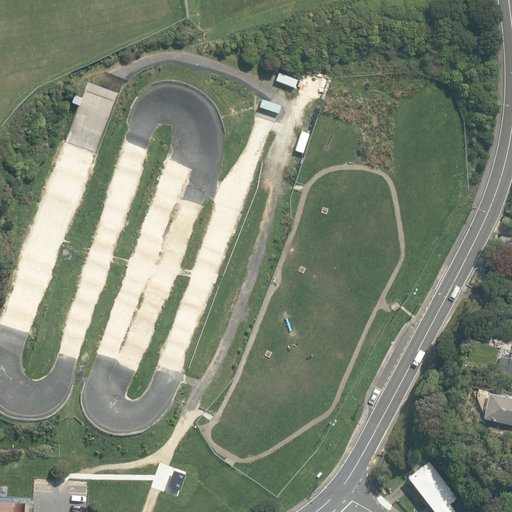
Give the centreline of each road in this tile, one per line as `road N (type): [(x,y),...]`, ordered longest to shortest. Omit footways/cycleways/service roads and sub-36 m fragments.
road 1 (secondary): [(453,281),(346,482)]
road 2 (secondary): [(511,130),(486,216),(453,281)]
